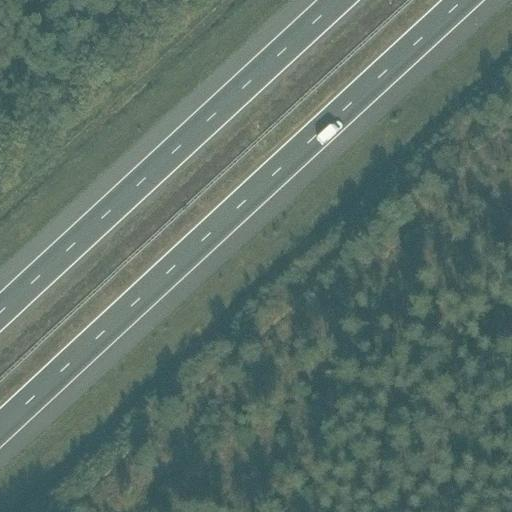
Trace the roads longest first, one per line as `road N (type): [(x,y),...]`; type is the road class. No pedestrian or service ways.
road 1 (motorway): [(0,434),(469,0)]
road 2 (motorway): [(339,0),(0,312)]
